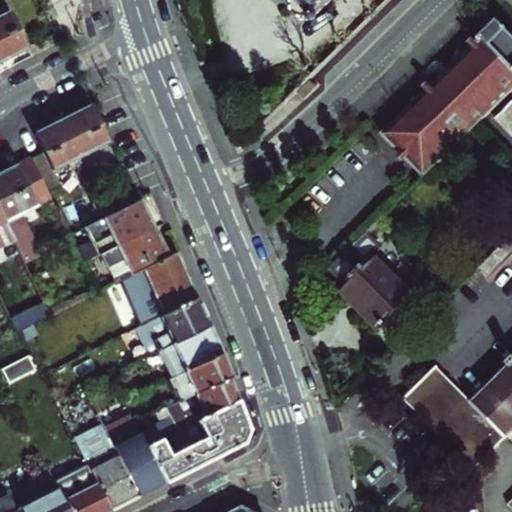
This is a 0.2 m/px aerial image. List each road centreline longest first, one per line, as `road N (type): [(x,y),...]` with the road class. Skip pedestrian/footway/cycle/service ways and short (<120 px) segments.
road 1 (primary): [(303,462),(283,376),(207,182)]
road 2 (residential): [(207,182),(241,171),(287,139),(431,0)]
road 3 (primary): [(207,182),(144,28)]
road 4 (residential): [(144,28),(0,104)]
road 5 (residential): [(169,511),(236,478),(303,462)]
